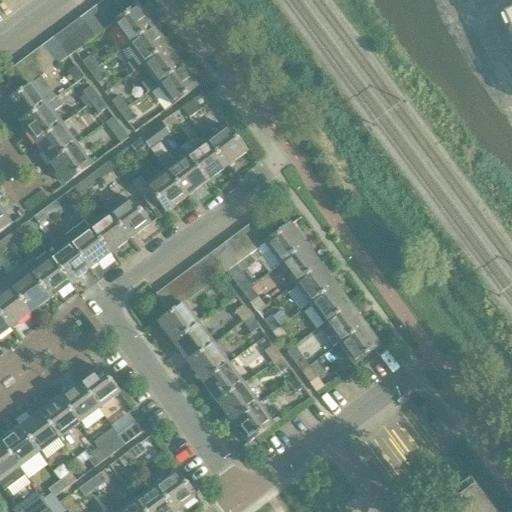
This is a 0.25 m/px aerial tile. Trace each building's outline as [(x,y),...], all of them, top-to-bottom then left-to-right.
[(112,0),(106,0),(101,4),(115,23),(125,16),(113,0),(112,0)] [(132,0),(113,0),(125,16),(115,23),(113,25),(128,45),(153,27),(137,6),(132,0)] [(101,4),(91,11),(106,30),(113,25),(115,23),(101,4)] [(91,11),(82,18),(96,37),(106,30),(91,11)] [(511,12),(502,17),(504,19),(510,17),(511,21),(511,26),(508,29),(511,38),(511,12)] [(82,18),(72,25),(86,44),(96,37),(82,18)] [(72,25),(62,32),(77,51),(86,44),(72,25)] [(137,58),(127,65),(133,73),(143,66),(143,65),(167,47),(153,27),(128,45),(137,58)] [(62,32),(53,40),(67,59),(77,51),(62,32)] [(53,40),(43,47),(57,66),(67,59),(53,40)] [(43,47),(33,54),(48,73),(57,66),(43,47)] [(152,78),(142,85),(148,94),(158,86),(157,85),(182,67),(167,47),(143,65),(143,66),(152,78)] [(33,54),(24,61),(38,80),(40,78),(48,73),(33,54)] [(90,57),(82,63),(90,74),(98,68),(90,57)] [(24,61),(14,68),(29,87),(38,80),(24,61)] [(67,73),(76,85),(84,79),(75,67),(67,73)] [(182,67),(157,85),(158,86),(173,106),(197,88),(182,67)] [(14,68),(4,76),(11,84),(16,92),(19,95),(29,87),(14,68)] [(98,85),(106,79),(98,68),(90,74),(98,85)] [(19,95),(6,104),(21,125),(46,106),(56,99),(47,87),(40,78),(38,80),(29,87),(19,95)] [(84,108),(90,104),(98,99),(90,88),(82,93),(84,96),(78,100),(84,108)] [(209,104),(202,94),(182,109),(190,119),(209,104)] [(119,97),(111,103),(119,114),(127,108),(119,97)] [(46,106),(21,125),(36,145),(61,126),(52,114),(62,107),(56,99),(46,106)] [(98,115),(106,109),(98,99),(90,104),(98,115)] [(127,125),(135,119),(127,108),(119,114),(127,125)] [(162,124),(167,132),(178,124),(173,116),(162,124)] [(61,126),(36,145),(50,165),(76,146),(61,126)] [(120,128),(112,134),(113,135),(120,144),(120,145),(128,139),(120,128)] [(246,154),(228,129),(207,144),(226,169),(246,154)] [(158,138),(152,130),(141,139),(147,146),(158,138)] [(130,147),(136,155),(147,146),(141,139),(130,147)] [(189,142),(179,149),(187,159),(206,184),(226,169),(207,144),(196,152),(189,142)] [(76,146),(50,165),(66,185),(91,167),(76,146)] [(186,198),(206,184),(187,159),(176,167),(168,156),(159,163),(167,174),(186,198)] [(101,180),(95,173),(84,181),(90,188),(101,180)] [(160,206),(166,214),(186,198),(167,174),(148,188),(141,178),(132,185),(152,211),(160,206)] [(73,189),(78,197),(90,188),(84,181),(73,189)] [(111,200),(103,206),(110,216),(129,241),(149,226),(131,200),(118,210),(111,200)] [(61,210),(55,202),(45,210),(50,218),(61,210)] [(34,218),(39,226),(50,218),(45,210),(34,218)] [(0,233),(11,225),(0,211),(0,233)] [(129,241),(110,216),(90,230),(109,256),(129,241)] [(262,217),(253,224),(267,243),(277,236),(262,217)] [(64,237),(89,270),(109,256),(90,230),(84,222),(64,237)] [(253,224),(243,231),(258,251),(265,246),(268,244),(267,243),(253,224)] [(268,244),(265,246),(280,266),(305,247),(290,226),(277,236),(267,243),(268,244)] [(15,231),(4,240),(11,248),(22,239),(15,231)] [(243,231),(233,238),(249,258),(250,257),(258,251),(243,231)] [(64,237),(63,235),(43,250),(69,285),(89,270),(64,237)] [(233,238),(224,245),(239,266),(249,258),(233,238)] [(0,255),(11,248),(4,240),(0,242),(0,255)] [(224,245),(214,252),(229,273),(239,266),(224,245)] [(305,247),(280,266),(294,286),(320,267),(305,247)] [(36,262),(34,259),(24,266),(49,300),(69,285),(43,250),(42,251),(45,255),(36,262)] [(214,252),(205,259),(220,280),(228,274),(229,273),(214,252)] [(229,273),(228,274),(234,283),(242,294),(251,287),(242,276),(241,274),(255,264),(250,257),(249,258),(239,266),(229,273)] [(205,259),(195,267),(210,287),(220,280),(205,259)] [(4,279),(11,289),(30,315),(49,300),(24,266),(23,266),(4,279)] [(195,267),(185,274),(200,294),(210,287),(195,267)] [(320,267),(294,286),(309,306),(335,287),(320,267)] [(185,274),(176,281),(191,301),(200,294),(185,274)] [(176,281),(166,288),(180,308),(181,308),(184,306),(191,301),(176,281)] [(228,304),(236,298),(228,287),(220,293),(228,304)] [(251,287),(242,294),(250,305),(258,299),(251,287)] [(335,287),(309,306),(324,326),(349,307),(335,287)] [(166,288),(156,295),(171,315),(180,308),(166,288)] [(30,315),(11,289),(0,297),(0,316),(10,330),(30,315)] [(171,315),(158,324),(173,345),(198,326),(184,306),(181,308),(180,308),(171,315)] [(243,307),(235,313),(243,324),(251,318),(243,307)] [(349,307),(324,326),(339,345),(364,327),(349,307)] [(0,336),(10,330),(0,316),(0,336)] [(272,316),(264,322),(272,333),(280,327),(272,316)] [(251,335),(258,329),(251,318),(243,324),(251,335)] [(198,326),(173,345),(188,365),(213,346),(198,326)] [(280,344),(288,338),(280,327),(272,333),(280,344)] [(364,327),(339,345),(354,366),(379,347),(364,327)] [(213,346),(188,365),(203,384),(228,366),(213,346)] [(272,347),(264,353),(272,364),(280,358),(272,347)] [(302,356),(294,362),(301,373),(310,367),(302,356)] [(280,374),(288,369),(280,358),(272,364),(280,374)] [(228,366),(203,384),(218,404),(243,386),(228,366)] [(309,384),(318,378),(310,367),(301,373),(309,384)] [(100,370),(79,385),(98,410),(119,395),(100,370)] [(287,384),(295,395),(303,389),(295,378),(287,384)] [(79,385),(59,400),(78,425),(98,410),(79,385)] [(243,386),(218,404),(232,424),(257,406),(243,386)] [(59,400),(39,415),(58,440),(78,425),(59,400)] [(257,406),(232,424),(247,445),(273,426),(257,406)] [(39,415),(20,429),(39,454),(58,440),(39,415)] [(118,437),(125,446),(142,433),(136,424),(118,437)] [(20,429),(0,443),(19,468),(39,454),(20,429)] [(0,443),(0,486),(4,492),(25,477),(19,468),(0,443)] [(116,453),(110,445),(99,453),(105,461),(116,453)] [(147,453),(141,445),(130,453),(136,461),(147,453)] [(88,461),(94,469),(105,461),(99,453),(88,461)] [(119,461),(125,469),(136,461),(130,453),(119,461)] [(157,473),(149,479),(156,489),(156,488),(173,511),(176,511),(195,498),(177,473),(164,482),(157,473)] [(76,482),(70,474),(59,483),(65,491),(76,482)] [(106,482),(100,474),(89,482),(95,491),(106,482)] [(79,490),(85,498),(95,491),(89,482),(79,490)] [(48,491),(54,499),(65,491),(59,483),(48,491)] [(136,503),(142,511),(173,511),(156,488),(156,489),(136,503)] [(492,511),(475,488),(442,511),(492,511)] [(130,495),(110,510),(111,511),(142,511),(136,503),(130,495)] [(63,511),(66,511),(76,505),(70,497),(59,505),(63,511)] [(41,499),(22,511),(42,511),(48,508),(41,499)]
